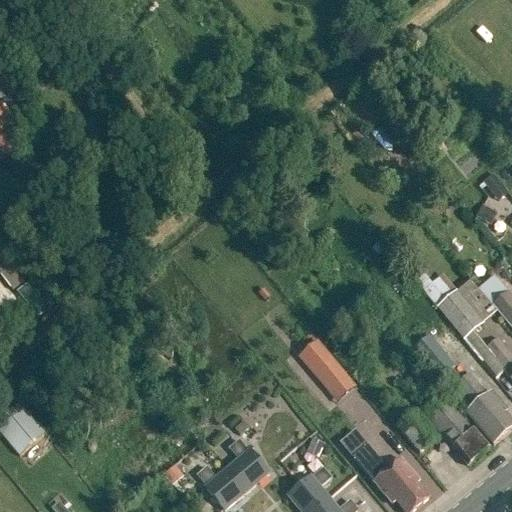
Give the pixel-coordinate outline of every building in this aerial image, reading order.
[(0,137),(14,126),(0,109),(0,137)] [(385,152),(397,146),(391,133),(379,140),(385,152)] [(481,207),(474,219),(489,227),(496,215),(481,207)] [(429,287),(412,266),(403,273),(461,343),(494,315),(467,283),(451,297),(437,280),(429,287)] [(511,295),(509,292),(508,294),(493,277),(478,291),(511,330),(511,295)] [(412,351),(437,381),(453,368),(428,338),(412,351)] [(317,344),(301,357),(324,385),(340,372),(317,344)] [(511,359),(503,348),(491,358),(511,383),(511,359)] [(486,398),(468,376),(456,387),(471,405),(467,408),(470,412),(466,415),(493,447),(511,430),(511,425),(504,416),(507,414),(491,394),(486,398)] [(458,421),(442,401),(424,416),(468,468),(488,452),(474,435),(471,437),(462,426),(465,423),(461,418),(458,421)] [(0,435),(19,458),(44,437),(18,407),(0,422),(0,435)] [(436,443),(414,417),(397,431),(419,457),(436,443)] [(227,472),(247,495),(269,477),(250,454),(248,455),(238,444),(230,452),(239,462),(227,472)] [(393,508),(396,506),(401,511),(416,511),(429,502),(417,488),(420,485),(401,461),(387,473),(377,462),(376,463),(360,444),(348,455),(393,508)] [(173,467),(162,477),(171,488),(183,478),(173,467)] [(205,491),(223,511),(226,511),(247,495),(227,472),(216,482),(206,471),(197,478),(207,489),(205,491)] [(287,499),(297,511),(316,511),(328,502),(319,490),(329,481),(322,472),(311,481),(310,480),(287,499)] [(316,511),(354,511),(349,505),(340,511),(336,511),(328,502),(316,511)]
